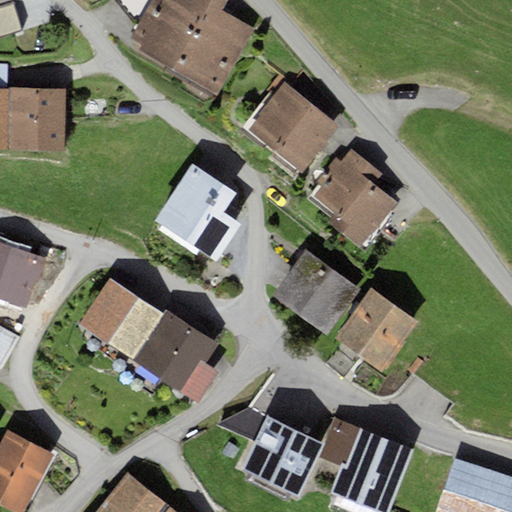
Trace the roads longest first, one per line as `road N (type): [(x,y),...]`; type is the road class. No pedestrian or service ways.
road 1 (residential): [(60,0),(123,73),(251,187),(256,245),(241,322)]
road 2 (residential): [(511,291),(260,0)]
road 3 (residential): [(86,247),(20,367),(40,416),(107,473)]
road 4 (residential): [(511,455),(384,414),(265,340)]
road 5 (residential): [(107,473),(220,399),(265,340)]
road 6 (residential): [(241,322),(86,247)]
road 7 (track): [(362,117),(409,98),(457,102),(511,123)]
